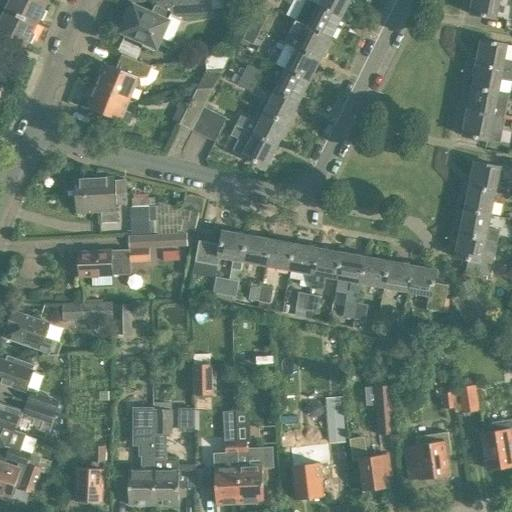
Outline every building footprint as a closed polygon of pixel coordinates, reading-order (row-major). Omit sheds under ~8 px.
[(49,0),(48,0),(9,0),(6,7),(38,23),(49,0)] [(124,17),(127,21),(122,32),(144,41),(142,45),(154,51),(156,48),(166,53),(171,41),(161,37),(171,14),(178,17),(212,15),(211,0),(156,0),(156,5),(155,5),(151,14),(134,6),(133,9),(127,9),(124,17)] [(231,0),(232,8),(247,8),(247,0),(231,0)] [(318,5),(307,0),(306,0),(296,21),(307,27),(331,38),(342,17),(318,5)] [(350,0),(320,0),(318,5),(342,17),(350,0)] [(499,0),(472,0),(470,13),(496,18),(499,0)] [(38,23),(6,7),(0,19),(0,33),(26,46),(38,23)] [(258,10),(251,25),(261,30),(268,16),(258,10)] [(331,38),(307,27),(296,21),(285,42),(321,60),(331,38)] [(261,30),(251,25),(243,39),(254,44),(261,30)] [(511,46),(481,40),(476,65),(511,71),(511,46)] [(285,42),(275,63),(287,69),(286,70),(310,81),(321,60),(285,42)] [(99,73),(96,82),(98,82),(97,86),(129,99),(134,87),(135,88),(139,78),(147,77),(152,66),(122,54),(116,69),(105,64),(102,74),(99,73)] [(196,89),(213,88),(228,57),(205,59),(206,71),(196,89)] [(248,65),(243,76),(257,82),(262,72),(248,65)] [(511,82),(511,71),(476,65),(472,88),(510,95),(511,82)] [(310,81),(286,70),(275,91),(299,103),(310,81)] [(252,92),(257,82),(243,76),(242,77),(235,73),(231,81),(238,85),(252,92)] [(93,96),(88,107),(95,110),(121,120),(122,118),(129,121),(133,110),(126,107),(129,99),(97,86),(96,88),(94,87),(90,95),(93,96)] [(204,107),(213,88),(196,89),(188,105),(180,122),(179,124),(192,130),(204,107)] [(510,95),(472,88),(467,111),(505,119),(510,95)] [(275,91),(265,112),(289,124),(299,103),(275,91)] [(180,122),(188,105),(181,102),(172,118),(180,122)] [(215,113),(204,107),(192,130),(204,136),(215,113)] [(467,111),(462,135),(500,143),(505,119),(467,111)] [(241,115),(236,124),(278,145),(289,124),(265,112),(259,124),(241,115)] [(215,113),(204,136),(215,141),(227,118),(215,113)] [(278,145),(236,124),(231,134),(239,138),(233,150),(267,167),(278,145)] [(470,186),(496,192),(507,194),(509,184),(498,182),(500,168),(474,163),(470,186)] [(126,180),(116,180),(115,177),(76,180),(77,197),(120,194),(127,193),(126,180)] [(496,192),(470,186),(465,210),(491,215),(496,192)] [(120,194),(77,197),(78,213),(118,211),(117,205),(124,204),(124,198),(121,198),(120,194)] [(202,199),(187,196),(184,208),(200,211),(202,199)] [(133,207),(150,207),(150,198),(133,199),(133,207)] [(133,207),(132,207),(132,221),(150,221),(150,207),(133,207)] [(465,210),(460,233),(497,241),(499,231),(488,229),(491,215),(465,210)] [(224,231),(222,245),(200,241),(196,262),(219,266),(221,257),(234,260),(232,269),(242,271),(243,261),(248,235),(224,231)] [(497,241),(460,233),(455,258),(468,260),(466,272),(490,277),(497,241)] [(187,234),(160,235),(160,247),(188,246),(187,234)] [(248,235),(243,261),(267,266),(272,240),(248,235)] [(296,244),(272,240),(267,266),(291,270),(296,244)] [(296,244),(291,270),(314,274),(319,248),(296,244)] [(314,274),(313,284),(322,286),(324,276),(338,279),(343,253),(319,248),(314,274)] [(95,251),(79,252),(80,277),(92,276),(92,286),(112,285),(112,275),(127,275),(126,262),(130,261),(130,263),(151,262),(150,249),(130,250),(126,250),(95,251)] [(179,251),(163,252),(164,261),(179,260),(179,251)] [(366,257),(343,253),(338,279),(351,281),(350,290),(360,292),(361,283),(366,257)] [(390,261),(366,257),(361,283),(385,287),(390,261)] [(390,261),(385,287),(409,292),(413,266),(390,261)] [(437,270),(413,266),(409,292),(430,296),(427,310),(444,313),(449,286),(435,283),(437,270)] [(236,301),(240,282),(217,277),(213,297),(236,301)] [(261,302),(264,286),(253,284),(250,300),(261,302)] [(264,286),(261,302),(259,308),(269,310),(270,304),(271,304),(274,288),(264,286)] [(477,287),(465,294),(478,316),(490,310),(477,287)] [(308,310),(311,294),(300,293),(297,308),(308,310)] [(311,294),(308,310),(319,312),(322,296),(311,294)] [(478,316),(465,294),(454,301),(466,323),(478,316)] [(355,319),(358,303),(347,301),(344,317),(355,319)] [(75,304),(74,317),(95,318),(111,318),(111,303),(95,303),(75,303),(75,304)] [(358,303),(355,319),(366,321),(369,305),(358,303)] [(132,305),(117,305),(117,332),(132,331),(132,305)] [(401,339),(405,312),(394,310),(390,337),(401,339)] [(8,325),(4,338),(35,348),(44,351),(43,355),(52,353),(59,352),(62,343),(56,342),(44,338),(49,324),(12,312),(11,316),(8,317),(6,322),(8,325)] [(0,382),(26,392),(35,365),(7,355),(5,361),(0,359),(0,382)] [(216,372),(212,372),(212,364),(194,364),(194,395),(212,394),(212,379),(216,379),(216,372)] [(392,386),(375,387),(378,435),(394,434),(392,386)] [(474,387),(458,389),(462,413),(478,411),(474,387)] [(28,403),(55,412),(58,401),(32,392),(28,403)] [(457,408),(455,392),(443,393),(444,409),(457,408)] [(343,400),(329,401),(331,444),(345,443),(343,400)] [(0,424),(14,429),(21,411),(0,403),(0,424)] [(55,412),(28,403),(24,414),(50,424),(55,412)] [(129,470),(129,504),(155,504),(155,498),(155,470),(155,443),(155,410),(155,408),(134,409),(134,444),(140,444),(140,456),(142,456),(142,470),(129,470)] [(179,409),(179,431),(195,431),(195,409),(179,409)] [(155,498),(155,504),(179,505),(179,488),(196,488),(196,471),(196,465),(179,465),(179,457),(167,457),(167,434),(173,434),(173,410),(155,410),(155,443),(155,470),(155,498)] [(494,424),(496,433),(483,435),(488,470),(511,466),(511,422),(511,421),(494,424)] [(14,429),(0,424),(0,446),(9,450),(10,447),(21,451),(27,434),(14,430),(14,429)] [(437,477),(450,476),(447,456),(452,455),(449,432),(417,437),(418,447),(406,448),(410,479),(422,478),(422,479),(425,479),(428,482),(435,481),(437,477)] [(384,455),(366,458),(364,439),(350,441),(353,461),(359,460),(363,492),(388,488),(384,455)] [(237,453),(236,441),(227,441),(227,452),(228,454),(237,453)] [(236,441),(237,453),(247,453),(246,441),(236,441)] [(301,447),(291,448),(293,467),(297,499),(322,496),(320,478),(319,466),(318,463),(327,462),(327,465),(328,464),(328,462),(326,444),(301,447)] [(93,446),(92,469),(77,468),(76,501),(101,502),(102,470),(104,470),(105,446),(93,446)] [(10,447),(9,450),(6,459),(19,463),(26,465),(26,464),(27,461),(38,465),(41,458),(21,451),(10,447)] [(247,453),(237,453),(238,465),(240,502),(263,501),(262,467),(272,466),(271,448),(247,449),(247,453)] [(227,452),(213,452),(214,461),(214,466),(216,503),(240,502),(238,465),(237,453),(228,454),(227,452)] [(0,496),(10,500),(18,479),(23,481),(21,488),(33,493),(41,469),(26,464),(26,465),(19,463),(18,467),(0,461),(0,496)]
